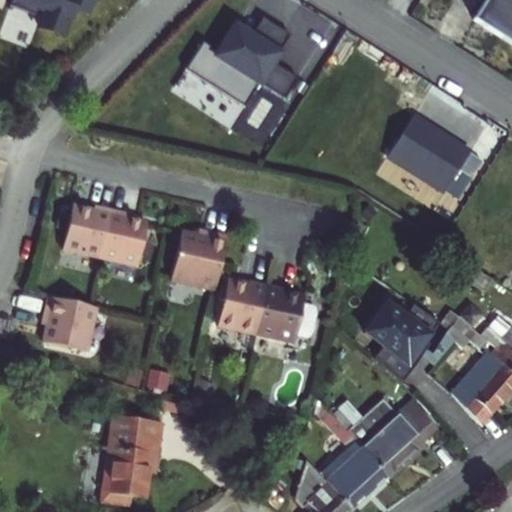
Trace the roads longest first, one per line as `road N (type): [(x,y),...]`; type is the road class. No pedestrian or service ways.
road 1 (residential): [(29,154),(277,206)]
road 2 (residential): [(167,0),(41,127),(29,154)]
road 3 (residential): [(342,0),(511,108)]
